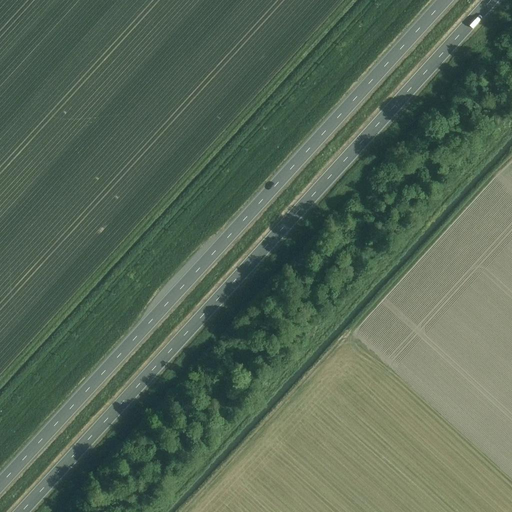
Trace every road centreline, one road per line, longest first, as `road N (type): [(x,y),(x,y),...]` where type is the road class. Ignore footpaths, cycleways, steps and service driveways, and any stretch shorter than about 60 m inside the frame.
road 1 (trunk): [(22,511),(493,0)]
road 2 (trunk): [(446,0),(0,486)]
